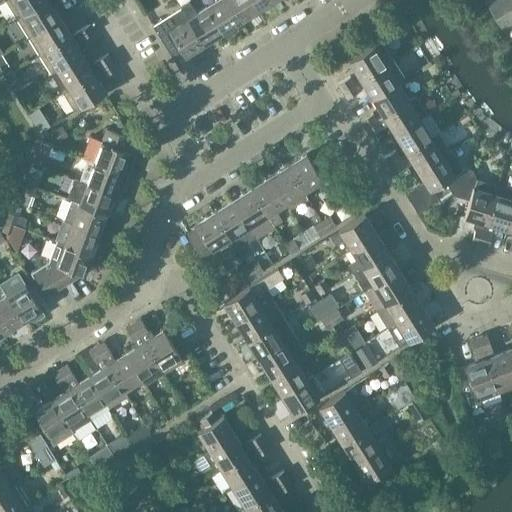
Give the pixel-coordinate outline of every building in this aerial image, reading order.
[(6,0),(5,1),(17,19),(47,0),(6,0)] [(47,0),(17,19),(28,38),(60,17),(53,7),(63,0),(47,0)] [(227,0),(218,0),(206,7),(222,33),(226,38),(237,31),(234,26),(241,22),(227,0)] [(227,0),(241,22),(259,10),(252,0),(227,0)] [(252,0),(259,10),(275,0),(252,0)] [(511,4),(509,0),(485,0),(503,29),(511,23),(511,4)] [(189,1),(181,7),(182,8),(184,13),(204,45),(222,33),(206,7),(197,13),(189,1)] [(204,45),(184,13),(182,8),(153,27),(161,41),(171,34),(183,53),(185,57),(204,45)] [(28,38),(40,56),(71,36),(60,17),(28,38)] [(51,74),(57,70),(83,54),(76,43),(95,32),(90,24),(71,36),(40,56),(51,74)] [(161,41),(173,59),(183,53),(171,34),(161,41)] [(361,80),(393,60),(381,42),(375,45),(374,45),(349,61),(361,80)] [(57,70),(69,89),(113,61),(108,54),(90,65),(83,54),(57,70)] [(372,98),(398,82),(404,78),(393,60),(361,80),(372,98)] [(113,61),(69,89),(62,93),(74,111),(80,107),(81,108),(106,92),(99,80),(117,68),(113,61)] [(338,84),(342,91),(347,99),(359,91),(350,77),(338,84)] [(384,116),(409,100),(398,82),(372,98),(384,116)] [(388,124),(395,135),(421,119),(427,115),(416,97),(409,100),(384,116),(377,120),(365,128),(370,135),(388,124)] [(377,120),(373,113),(361,121),(365,128),(377,120)] [(395,135),(407,153),(432,137),(421,119),(395,135)] [(48,133),(53,142),(62,136),(57,128),(48,133)] [(84,159),(87,160),(122,173),(125,165),(131,167),(136,154),(126,150),(131,138),(107,129),(102,141),(92,137),(84,159)] [(400,158),(388,165),(393,172),(405,165),(409,165),(413,163),(418,171),(450,151),(439,133),(432,137),(407,153),(400,158)] [(41,143),(38,152),(48,156),(52,147),(41,143)] [(384,157),(388,165),(400,158),(395,150),(384,157)] [(407,194),(418,212),(438,200),(431,190),(446,181),(454,194),(455,194),(472,172),(462,170),(450,151),(418,171),(425,182),(420,184),(418,191),(413,190),(407,194)] [(307,154),(288,166),(304,192),(323,180),(307,154)] [(122,173),(87,160),(79,180),(120,195),(125,183),(119,181),(122,173)] [(288,166),(269,178),(285,204),(289,210),(308,198),(304,192),(288,166)] [(475,181),(472,172),(455,194),(455,195),(470,199),(464,217),(475,220),(474,224),(476,228),(472,241),(480,244),(497,187),(475,181)] [(79,180),(75,178),(67,198),(71,200),(107,213),(110,206),(116,208),(120,195),(79,180)] [(269,178),(251,189),(273,225),(282,220),(275,210),(285,204),(269,178)] [(26,183),(23,193),(33,196),(37,187),(26,183)] [(511,191),(497,187),(480,244),(488,246),(492,233),(496,231),(497,226),(507,229),(511,211),(511,191)] [(251,189),(233,201),(249,227),(255,237),(273,225),(251,189)] [(71,200),(64,220),(100,234),(107,213),(71,200)] [(233,201),(214,212),(230,238),(249,227),(233,201)] [(230,238),(214,212),(195,224),(197,228),(187,234),(207,267),(237,248),(230,238)] [(6,222),(16,226),(19,217),(9,213),(6,222)] [(345,239),(351,250),(377,233),(365,214),(330,236),(335,245),(345,239)] [(322,221),(328,231),(336,225),(330,216),(322,221)] [(64,220),(56,241),(92,254),(100,234),(64,220)] [(328,231),(322,221),(313,227),(319,236),(328,231)] [(16,226),(6,222),(2,231),(13,235),(16,226)] [(349,266),(354,273),(388,252),(377,233),(351,250),(358,260),(349,266)] [(285,244),(291,254),(300,248),(294,239),(285,244)] [(92,254),(56,241),(49,262),(30,273),(45,297),(79,276),(77,272),(84,275),(92,254)] [(365,292),(366,292),(374,286),(400,270),(388,252),(354,273),(365,292)] [(240,272),(246,282),(255,276),(249,267),(240,272)] [(224,303),(235,322),(261,306),(267,302),(261,292),(283,278),(278,269),(224,303)] [(377,310),(385,304),(411,288),(400,270),(374,286),(366,292),(377,310)] [(315,286),(320,295),(329,289),(324,280),(315,286)] [(25,284),(6,296),(22,322),(29,317),(31,320),(34,321),(44,315),(41,310),(25,284)] [(377,310),(388,328),(397,323),(423,307),(411,288),(385,304),(377,310)] [(315,298),(310,289),(301,295),(306,303),(315,298)] [(330,294),(320,300),(328,313),(339,307),(330,294)] [(6,296),(0,299),(0,327),(4,333),(22,322),(6,296)] [(320,300),(310,306),(318,320),(328,313),(320,300)] [(235,322),(247,340),(273,324),(261,306),(235,322)] [(423,307),(397,323),(388,328),(401,347),(435,326),(423,307)] [(329,314),(335,324),(343,318),(337,309),(329,314)] [(335,324),(329,314),(321,320),(327,329),(335,324)] [(140,319),(133,324),(164,374),(183,362),(179,356),(180,355),(164,330),(151,337),(140,319)] [(137,346),(126,353),(142,379),(146,385),(164,374),(133,324),(125,328),(137,346)] [(247,340),(258,359),(284,343),(273,324),(247,340)] [(354,325),(343,332),(354,349),(365,342),(354,325)] [(486,335),(478,338),(500,393),(511,388),(511,364),(506,350),(494,355),(486,335)] [(500,393),(478,338),(470,341),(475,354),(474,358),(475,362),(465,366),(469,377),(458,382),(469,410),(482,405),(480,401),(500,393)] [(96,346),(124,391),(142,379),(126,353),(115,360),(103,342),(96,346)] [(258,359),(270,377),(296,361),(284,343),(258,359)] [(366,345),(356,352),(367,369),(377,363),(366,345)] [(128,397),(124,391),(96,346),(89,351),(100,369),(89,376),(109,408),(128,397)] [(362,372),(350,352),(339,359),(351,379),(362,372)] [(270,377),(281,395),(307,379),(296,361),(270,377)] [(67,364),(60,369),(91,420),(109,408),(89,376),(79,383),(67,364)] [(388,364),(378,370),(383,379),(393,373),(388,364)] [(64,392),(53,399),(69,425),(73,431),(91,420),(71,388),(60,369),(52,374),(64,392)] [(307,379),(281,395),(293,415),(319,398),(325,394),(313,375),(307,379)] [(407,404),(415,399),(404,380),(393,387),(397,393),(394,404),(398,410),(407,404)] [(31,387),(23,392),(18,395),(25,407),(38,399),(31,387)] [(325,429),(331,425),(357,409),(363,405),(352,387),(345,391),(345,390),(319,406),(324,414),(318,417),(325,429)] [(429,416),(417,397),(415,399),(407,404),(418,422),(429,416)] [(69,425),(53,399),(34,411),(50,437),(69,425)] [(331,425),(343,444),(368,428),(357,409),(331,425)] [(200,420),(205,427),(216,420),(212,412),(200,420)] [(198,432),(210,451),(235,435),(223,415),(216,420),(205,427),(198,432)] [(343,444),(354,462),(386,442),(390,440),(379,421),(368,428),(343,444)] [(486,421),(475,426),(479,436),(490,432),(486,421)] [(124,432),(107,443),(115,455),(132,444),(124,432)] [(210,451),(198,458),(209,477),(221,469),(253,449),(265,442),(260,434),(242,446),(235,435),(210,451)] [(431,443),(437,451),(447,445),(441,436),(431,443)] [(253,449),(258,457),(270,449),(265,442),(253,449)] [(386,442),(354,462),(366,481),(398,462),(386,442)] [(253,449),(221,469),(233,487),(258,471),(253,462),(258,457),(253,449)] [(0,495),(12,487),(0,468),(0,495)] [(233,487),(244,506),(270,490),(276,486),(288,478),(283,471),(265,482),(258,471),(233,487)] [(288,478),(276,486),(280,493),(292,485),(288,478)] [(0,495),(0,511),(13,511),(30,502),(18,483),(12,487),(0,495)] [(238,510),(239,511),(274,511),(281,508),(270,490),(244,506),(238,510)] [(36,511),(30,502),(13,511),(36,511)]
